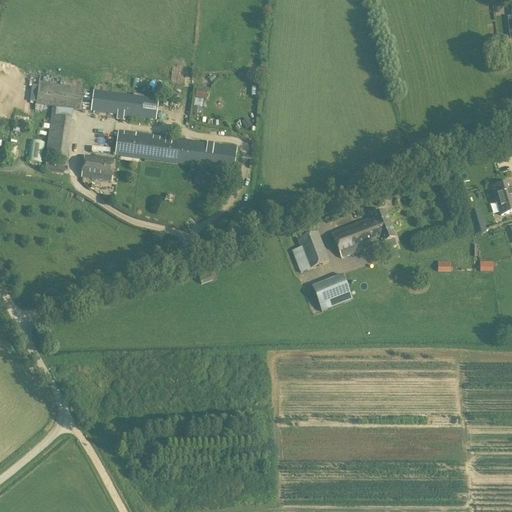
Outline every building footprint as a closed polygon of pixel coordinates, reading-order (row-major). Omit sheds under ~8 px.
[(160,84),(159,94),(167,96),(168,85),(160,84)] [(82,92),(38,87),(32,86),(30,102),(35,103),(35,105),(36,106),(35,111),(43,112),(43,106),(52,107),(52,109),(73,112),(73,110),(80,111),(82,92)] [(207,89),(196,88),(195,97),(206,98),(207,89)] [(92,92),(90,112),(116,115),(116,119),(122,120),(123,116),(155,120),(158,100),(92,92)] [(203,99),(195,98),(193,106),(201,108),(203,99)] [(71,122),(72,115),(57,112),(57,110),(52,110),(50,120),(71,122)] [(252,128),(248,121),(242,124),(247,131),(252,128)] [(118,132),(115,156),(234,172),(237,148),(118,132)] [(30,142),(27,162),(41,164),(43,143),(30,142)] [(15,155),(18,155),(19,147),(16,147),(11,147),(10,159),(15,159),(15,155)] [(67,152),(46,149),(45,157),(66,160),(67,152)] [(84,157),(81,179),(111,182),(114,161),(84,157)] [(64,174),(66,161),(46,159),(45,172),(64,174)] [(495,187),(493,188),(501,217),(511,213),(511,189),(510,183),(502,185),(501,183),(494,185),(495,187)] [(371,219),(331,235),(341,259),(381,243),(381,245),(382,244),(385,251),(396,247),(393,240),(395,240),(384,212),(371,218),(371,219)] [(486,233),(481,219),(471,223),(475,236),(486,233)] [(300,249),(292,252),(301,274),(329,263),(317,232),(297,240),(300,249)] [(438,264),(438,273),(451,273),(451,264),(438,264)] [(481,264),(481,274),(493,274),(493,264),(481,264)] [(210,274),(199,279),(201,285),(213,281),(210,274)] [(341,276),(311,288),(321,313),(351,301),(341,276)]
